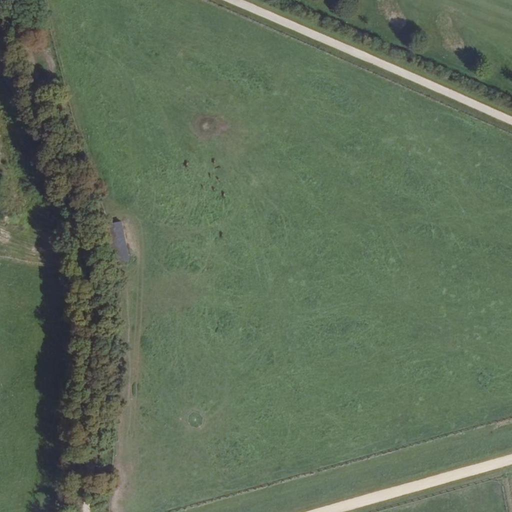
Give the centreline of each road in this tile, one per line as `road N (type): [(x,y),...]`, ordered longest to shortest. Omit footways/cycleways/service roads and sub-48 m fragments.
road 1 (track): [(86,511),(103,353),(91,226),(41,104),(25,0)]
road 2 (track): [(224,0),(511,124)]
road 3 (track): [(329,511),(511,459)]
